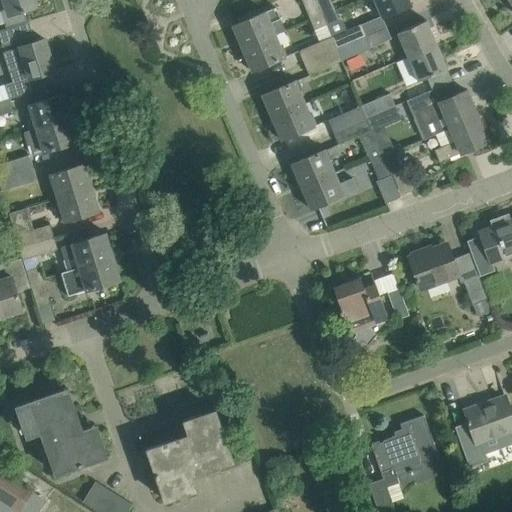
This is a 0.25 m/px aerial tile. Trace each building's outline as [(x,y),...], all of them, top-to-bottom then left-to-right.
[(0,0),(0,3),(7,27),(27,21),(23,9),(35,6),(33,0),(0,0)] [(300,0),(314,30),(326,25),(315,0),(300,0)] [(315,0),(326,25),(338,19),(330,0),(315,0)] [(374,0),(383,18),(412,6),(409,0),(374,0)] [(243,48),(275,34),(285,30),(277,11),(276,7),(233,26),(233,27),(234,26),(243,48)] [(344,32),(345,28),(342,21),(338,19),(326,25),(332,37),(337,49),(365,37),(360,25),(344,32)] [(397,32),(408,57),(437,44),(426,20),(397,32)] [(0,29),(0,39),(2,47),(33,37),(28,21),(0,29)] [(243,48),(253,69),(251,70),(252,71),(288,55),(283,45),(280,46),(275,34),(243,48)] [(320,42),(299,51),(304,63),(337,49),(332,37),(320,42)] [(337,49),(342,61),(370,49),(365,37),(337,49)] [(45,39),(4,52),(13,81),(5,84),(10,98),(17,96),(35,90),(30,77),(55,70),(45,39)] [(408,57),(418,81),(447,68),(437,44),(408,57)] [(304,63),(309,75),(342,61),(337,49),(304,63)] [(264,95),(273,117),(304,103),(299,91),(302,90),(298,79),(262,94),(262,96),(264,95)] [(441,101),(418,111),(419,112),(430,136),(436,134),(435,134),(450,127),(451,127),(477,115),(466,90),(441,101)] [(361,106),(366,117),(395,105),(390,93),(361,106)] [(33,115),(37,128),(70,118),(63,95),(64,95),(64,94),(27,105),(30,117),(33,115)] [(0,101),(0,114),(14,111),(10,98),(0,101)] [(273,117),(282,138),(281,139),(281,140),(317,124),(312,114),(309,115),(304,103),(273,117)] [(401,119),(395,105),(366,117),(372,132),(401,119)] [(328,120),(334,132),(366,117),(361,106),(328,120)] [(441,146),(434,149),(435,150),(440,161),(461,152),(461,153),(488,141),(477,115),(451,127),(450,127),(435,134),(436,134),(441,146)] [(366,117),(334,132),(339,143),(360,134),(371,129),(366,117)] [(37,128),(24,132),(29,145),(30,145),(33,155),(78,141),(78,140),(77,140),(70,118),(37,128)] [(379,179),(391,174),(381,152),(376,141),(365,146),(379,179)] [(381,152),(391,174),(402,169),(393,147),(381,152)] [(293,164),(302,186),(333,172),(328,161),(332,159),(327,148),(292,164),(292,165),(293,164)] [(0,177),(33,167),(29,155),(0,163),(0,177)] [(55,185),(58,197),(91,187),(84,165),(86,164),(85,163),(48,175),(51,186),(55,185)] [(37,179),(33,167),(0,177),(0,183),(2,190),(37,179)] [(302,186),(312,207),(310,208),(311,209),(358,189),(353,177),(338,184),(333,172),(302,186)] [(401,196),(391,174),(379,179),(376,180),(386,203),(401,196)] [(58,197),(62,209),(59,210),(62,222),(99,210),(99,209),(98,209),(91,187),(58,197)] [(481,234),(466,240),(479,276),(496,270),(493,262),(507,257),(511,254),(511,219),(503,222),(505,228),(499,230),(498,228),(482,234),(481,231),(480,231),(481,234)] [(16,235),(20,247),(54,236),(50,224),(16,235)] [(65,258),(68,270),(112,256),(105,234),(107,234),(106,232),(69,244),(73,255),(65,258)] [(54,236),(20,247),(23,259),(30,257),(58,249),(54,236)] [(459,277),(453,260),(447,243),(424,252),(423,249),(412,253),(413,256),(409,257),(415,271),(413,272),(416,281),(418,280),(422,291),(459,277)] [(112,256),(68,270),(61,272),(69,296),(121,279),(120,278),(119,279),(112,256)] [(0,316),(23,310),(16,286),(28,282),(30,287),(25,271),(21,257),(0,264),(0,316)] [(37,305),(50,301),(40,267),(33,269),(27,271),(25,271),(30,287),(32,287),(37,305)] [(364,286),(360,276),(333,286),(342,310),(340,311),(344,324),(348,323),(348,322),(372,313),(376,324),(389,319),(375,282),(364,286)] [(479,276),(465,282),(473,304),(487,298),(479,276)] [(399,287),(387,292),(398,319),(409,315),(399,287)] [(72,420),(78,418),(74,405),(69,406),(63,389),(17,406),(22,419),(26,417),(32,434),(49,429),(53,440),(50,441),(56,458),(51,460),(56,473),(107,455),(102,442),(98,443),(92,426),(76,432),(72,420)] [(468,421),(456,426),(470,466),(488,460),(486,453),(511,444),(511,414),(506,399),(488,405),(487,402),(465,410),(468,418),(467,419),(468,421)] [(192,440),(180,444),(178,438),(164,443),(166,447),(149,453),(165,500),(179,495),(177,490),(194,484),(188,467),(200,464),(201,467),(218,461),(219,465),(233,461),(215,410),(202,414),(203,419),(186,425),(192,440)] [(370,483),(369,483),(376,502),(379,511),(386,511),(395,509),(393,501),(387,486),(398,482),(400,482),(398,476),(424,467),(422,462),(439,456),(431,434),(424,415),(400,423),(402,428),(404,432),(395,435),(384,439),(385,441),(373,445),(372,443),(371,443),(384,479),(370,484),(370,483)] [(4,470),(0,476),(0,500),(18,511),(19,511),(35,489),(4,470)] [(84,501),(93,507),(105,487),(96,481),(84,501)] [(105,487),(93,507),(101,511),(114,492),(105,487)] [(101,511),(114,511),(123,498),(114,492),(101,511)] [(114,511),(127,511),(133,504),(123,498),(114,511)]
